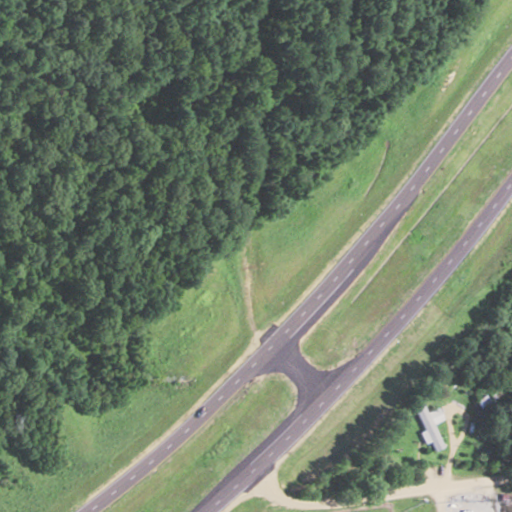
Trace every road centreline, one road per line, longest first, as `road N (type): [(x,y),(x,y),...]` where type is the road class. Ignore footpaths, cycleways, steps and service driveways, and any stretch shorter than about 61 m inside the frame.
road 1 (trunk): [(511,40),(271,344),(83,511)]
road 2 (trunk): [(199,511),(326,395),(511,176)]
road 3 (residential): [(248,472),(291,502),(511,480)]
